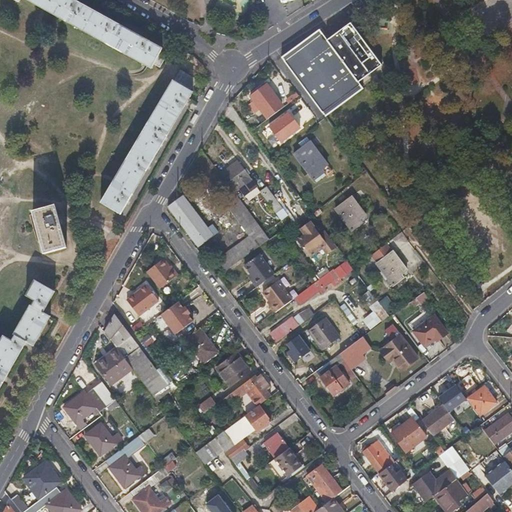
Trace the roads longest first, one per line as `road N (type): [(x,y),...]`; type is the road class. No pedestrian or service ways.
road 1 (residential): [(151,210),(333,447)]
road 2 (residential): [(34,416),(151,210)]
road 3 (residential): [(472,341),(333,447)]
road 4 (residential): [(151,210),(231,69)]
road 5 (residential): [(231,69),(343,0)]
road 6 (residential): [(130,0),(231,69)]
road 7 (residential): [(110,511),(34,416)]
